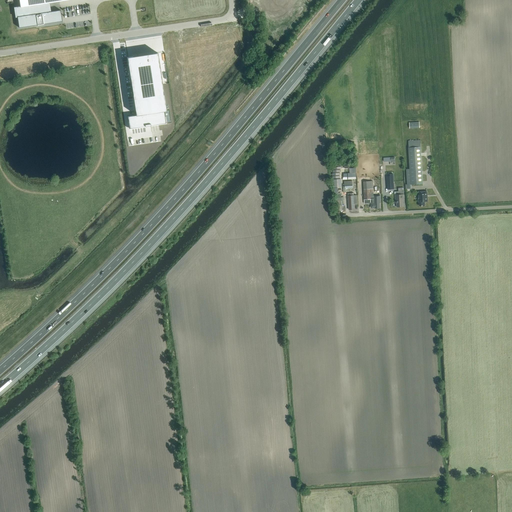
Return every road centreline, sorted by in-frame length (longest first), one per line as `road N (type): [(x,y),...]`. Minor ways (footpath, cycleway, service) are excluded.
road 1 (motorway): [(0,386),(148,245),(358,0)]
road 2 (motorway): [(341,0),(162,212),(0,369)]
road 3 (unclassified): [(0,52),(224,20),(233,0)]
road 4 (unclassified): [(337,217),(511,209)]
